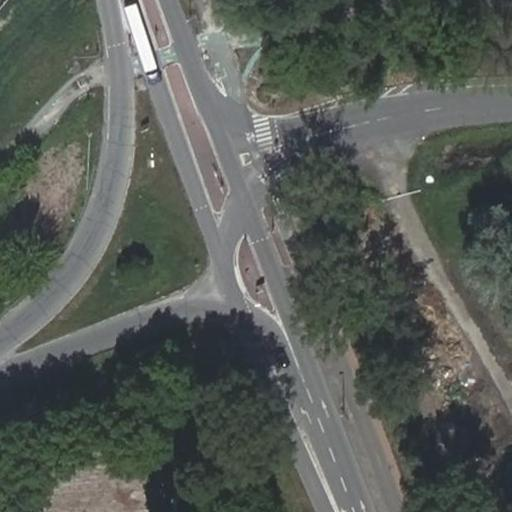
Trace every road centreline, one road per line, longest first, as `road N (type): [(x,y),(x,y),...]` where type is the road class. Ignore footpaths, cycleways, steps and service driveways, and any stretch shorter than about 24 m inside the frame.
road 1 (motorway): [(107,0),(123,100),(106,214),(56,296),(0,341)]
road 2 (unclassified): [(354,489),(245,198)]
road 3 (unclassified): [(129,0),(226,269)]
road 4 (motorway): [(244,318),(176,312),(0,377)]
road 5 (tertiary): [(244,318),(325,511)]
road 6 (motorway): [(354,489),(309,424),(280,354),(244,318)]
road 7 (motorway): [(370,121),(264,130),(209,101)]
road 8 (motorway): [(370,121),(276,161),(245,198)]
road 9 (motorway): [(511,101),(370,121)]
